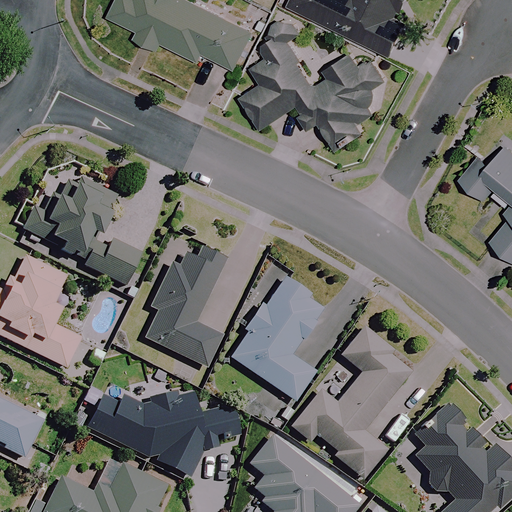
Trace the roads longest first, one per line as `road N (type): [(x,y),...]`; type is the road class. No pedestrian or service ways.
road 1 (residential): [(33,82),(297,201),(362,243)]
road 2 (residential): [(362,243),(458,78),(501,34)]
road 3 (residential): [(362,243),(446,303),(511,365)]
